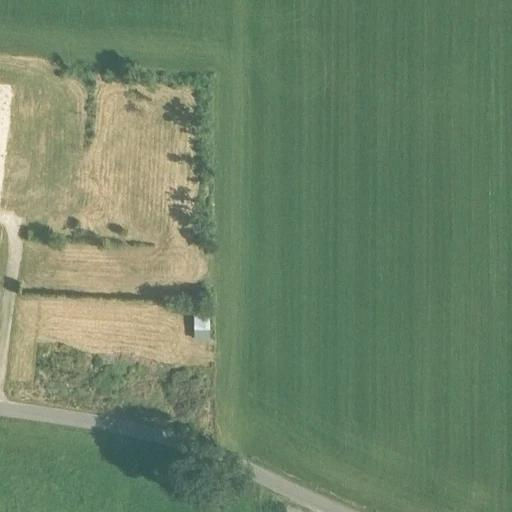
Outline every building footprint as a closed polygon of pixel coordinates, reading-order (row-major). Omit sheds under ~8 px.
[(158,88),(157,101),(178,103),(179,89),(158,88)] [(98,109),(121,113),(123,99),(100,95),(98,109)] [(168,133),(167,158),(186,159),(187,133),(168,133)] [(5,173),(27,175),(29,153),(7,151),(5,173)] [(172,178),(175,200),(187,198),(183,176),(172,178)] [(98,234),(107,228),(98,213),(89,218),(98,234)] [(187,214),(171,215),(172,240),(188,239),(187,214)] [(189,324),(206,325),(206,308),(190,307),(189,324)]
